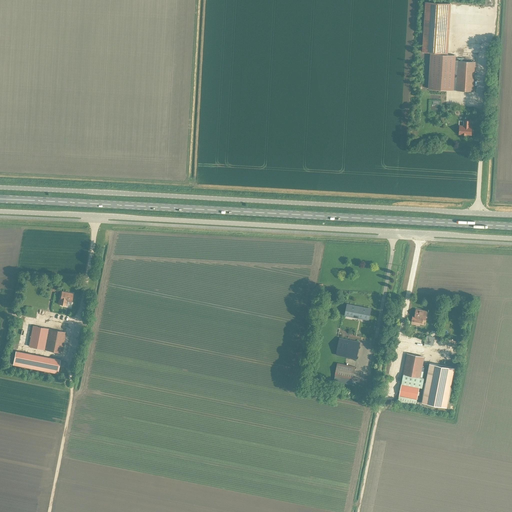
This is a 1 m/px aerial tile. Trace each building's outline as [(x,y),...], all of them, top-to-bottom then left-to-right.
[(451,3),(425,1),(422,51),(448,53),(451,3)] [(454,90),(456,61),(456,55),(431,54),(429,88),(454,90)] [(475,62),(456,61),(454,90),(474,91),(475,62)] [(460,126),(459,134),(462,134),(467,135),(471,135),(471,134),(472,134),(472,130),(471,130),(472,126),(470,126),(470,121),(464,120),(464,126),(460,126)] [(71,302),(73,293),(62,291),(60,300),(59,299),(58,304),(66,306),(67,302),(71,302)] [(348,305),(345,315),(350,316),(350,315),(354,315),(354,314),(359,315),(358,316),(363,317),(363,318),(368,319),(370,311),(365,310),(366,308),(348,305)] [(412,321),(422,323),(423,320),(426,320),(427,311),(416,309),(414,317),(412,316),(412,321)] [(29,346),(44,349),(48,329),(33,326),(29,346)] [(62,352),(66,332),(48,329),(44,349),(62,352)] [(356,359),(360,342),(339,338),(336,355),(356,359)] [(404,374),(420,377),(424,356),(407,353),(403,373),(404,374)] [(335,375),(352,378),(355,367),(337,363),(335,375)] [(454,368),(429,363),(422,402),(447,407),(454,368)] [(419,387),(422,387),(424,377),(420,377),(404,374),(402,383),(419,387)] [(419,387),(402,383),(401,383),(399,395),(417,398),(419,387)]
